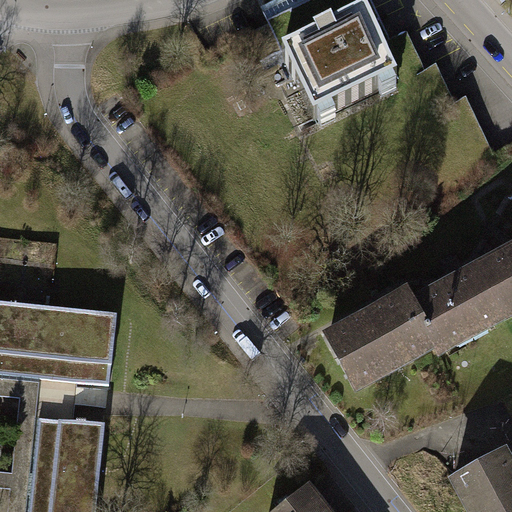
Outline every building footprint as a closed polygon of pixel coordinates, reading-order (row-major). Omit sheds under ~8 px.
[(275,0),(257,8),(284,60),(315,124),(394,87),(436,70),(413,42),(402,29),(387,36),(373,9),(368,0),(275,0)] [(511,253),(478,272),(509,327),(511,325),(511,253)] [(441,364),(509,327),(478,272),(411,309),(436,354),(441,364)] [(325,344),(355,399),(436,354),(411,309),(406,300),(325,344)] [(114,315),(0,304),(0,373),(108,383),(114,315)] [(108,383),(0,373),(0,396),(20,398),(13,474),(0,472),(0,489),(11,490),(8,511),(29,511),(39,418),(74,421),(75,409),(105,411),(108,383)] [(29,511),(94,511),(104,425),(74,421),(39,418),(29,511)] [(511,511),(511,470),(504,455),(449,486),(463,511),(511,511)] [(281,511),(323,511),(308,492),(281,511)]
